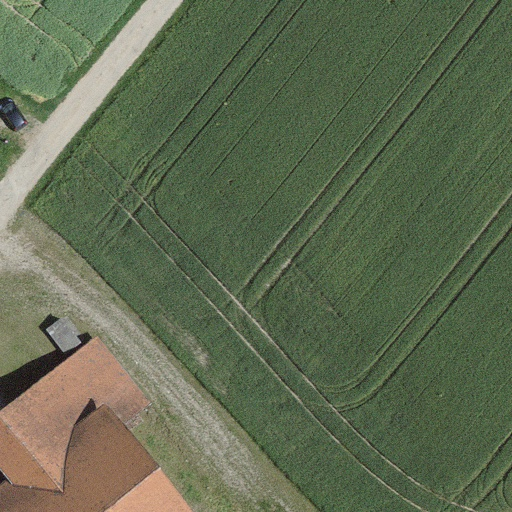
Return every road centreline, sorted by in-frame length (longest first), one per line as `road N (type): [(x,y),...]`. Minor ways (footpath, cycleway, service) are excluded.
road 1 (track): [(2,206),(319,511)]
road 2 (unclassified): [(0,209),(167,0)]
